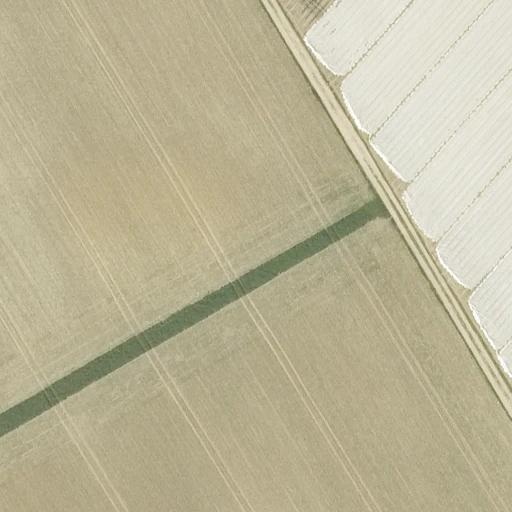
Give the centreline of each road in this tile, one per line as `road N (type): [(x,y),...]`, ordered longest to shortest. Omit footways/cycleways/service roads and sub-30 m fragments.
road 1 (track): [(402,212),(0,455)]
road 2 (track): [(274,0),(511,394)]
